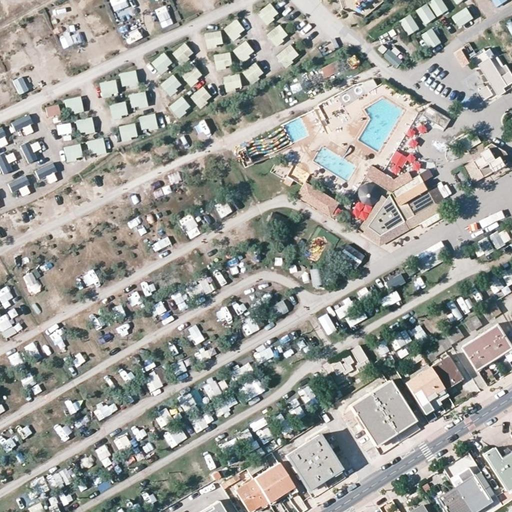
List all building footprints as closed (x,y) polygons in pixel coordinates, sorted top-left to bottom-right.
[(110,0),(116,13),(131,7),(128,0),(110,0)] [(176,0),(180,11),(193,8),(190,0),(176,0)] [(442,0),(431,0),(428,2),(438,17),(449,10),(442,0)] [(266,24),(280,15),(271,3),(258,12),(266,24)] [(416,11),(426,25),(437,17),(427,3),(416,11)] [(169,4),(157,8),(162,25),(174,21),(169,4)] [(452,16),(459,27),(474,18),(466,7),(452,16)] [(399,20),(408,35),(420,29),(411,14),(399,20)] [(94,21),(98,31),(113,27),(109,16),(94,21)] [(231,40),(246,32),(239,19),(224,27),(231,40)] [(125,37),(137,34),(134,22),(122,25),(125,37)] [(71,24),(58,26),(61,43),(74,41),(71,24)] [(268,31),(273,45),(288,40),(283,26),(268,31)] [(421,35),(430,50),(442,43),(433,28),(421,35)] [(101,36),(112,55),(122,49),(112,30),(101,36)] [(207,48),(224,45),(221,30),(204,33),(207,48)] [(247,40),(233,49),(241,62),(255,53),(247,40)] [(185,42),(173,54),(182,64),(195,52),(185,42)] [(292,44),(276,55),(285,68),(300,57),(292,44)] [(398,67),(406,54),(391,45),(383,58),(398,67)] [(489,57),(493,55),(489,48),(484,51),(489,57)] [(455,53),(463,67),(471,62),(463,49),(455,53)] [(484,51),(483,49),(469,58),(474,66),(478,64),(489,57),(484,51)] [(152,61),(159,74),(174,65),(167,52),(152,61)] [(229,52),(214,55),(216,70),(231,68),(229,52)] [(358,55),(349,59),(352,68),(362,65),(358,55)] [(18,57),(10,59),(12,67),(20,66),(18,57)] [(81,57),(71,60),(74,70),(84,67),(81,57)] [(489,57),(478,64),(498,95),(505,91),(503,87),(511,81),(511,75),(505,64),(502,66),(506,73),(504,74),(495,59),(491,61),(489,57)] [(53,62),(56,73),(68,70),(65,59),(53,62)] [(243,71),(251,84),(265,75),(257,62),(243,71)] [(335,62),(309,74),(313,84),(339,72),(335,62)] [(194,64),(181,75),(191,86),(204,76),(194,64)] [(139,84),(136,70),(120,73),(123,87),(139,84)] [(160,84),(170,96),(183,85),(174,73),(160,84)] [(226,92),(243,89),(240,74),(223,76),(226,92)] [(25,77),(14,80),(17,95),(29,92),(25,77)] [(286,85),(291,96),(306,90),(301,78),(286,85)] [(99,83),(102,97),(119,93),(116,79),(99,83)] [(346,87),(349,97),(378,89),(375,79),(346,87)] [(478,90),(483,99),(491,94),(486,85),(478,90)] [(190,97),(200,108),(213,98),(203,86),(190,97)] [(146,91),(129,94),(132,109),(148,106),(146,91)] [(183,96),(169,106),(179,118),(192,108),(183,96)] [(81,97),(64,99),(66,113),(83,111),(81,97)] [(126,101),(110,104),(113,119),(129,115),(126,101)] [(46,117),(59,116),(58,106),(46,107),(46,117)] [(156,114),(139,116),(141,130),(158,128),(156,114)] [(28,115),(11,123),(15,132),(32,124),(28,115)] [(92,118),(76,120),(78,135),(94,133),(92,118)] [(198,125),(202,135),(212,131),(208,121),(198,125)] [(70,123),(56,124),(57,135),(71,134),(70,123)] [(135,123),(119,126),(122,140),(138,137),(135,123)] [(477,136),(472,138),(469,134),(459,140),(465,149),(480,141),(477,136)] [(102,137),(86,141),(90,156),(106,152),(102,137)] [(35,153),(41,151),(37,140),(20,146),(27,163),(37,159),(35,153)] [(156,156),(167,153),(163,141),(153,145),(156,156)] [(483,144),(469,152),(474,161),(483,177),(511,162),(506,153),(491,143),(484,147),(483,144)] [(66,161),(82,159),(80,144),(64,147),(66,161)] [(147,148),(141,151),(149,166),(155,163),(147,148)] [(240,151),(244,162),(251,160),(247,148),(240,151)] [(8,162),(16,160),(13,152),(0,155),(0,169),(1,174),(11,171),(8,162)] [(483,177),(474,161),(465,166),(474,182),(483,177)] [(34,169),(38,180),(47,177),(49,183),(58,180),(53,163),(34,169)] [(118,172),(131,169),(130,163),(117,165),(118,172)] [(395,178),(371,163),(364,175),(391,192),(395,178)] [(283,178),(286,169),(274,164),(270,172),(283,178)] [(295,190),(307,172),(295,164),(283,182),(295,190)] [(224,188),(242,179),(237,168),(219,177),(224,188)] [(409,170),(395,178),(391,192),(414,179),(409,170)] [(24,176),(7,183),(11,193),(19,190),(22,196),(31,193),(24,176)] [(297,199),(333,217),(341,201),(305,182),(297,199)] [(424,182),(396,198),(400,207),(407,203),(414,215),(435,203),(428,189),(424,182)] [(436,184),(428,189),(435,203),(414,215),(407,219),(412,227),(448,207),(436,184)] [(196,188),(178,196),(184,207),(201,199),(196,188)] [(58,196),(59,206),(72,204),(71,194),(58,196)] [(406,222),(391,194),(382,206),(374,218),(368,227),(381,236),(406,222)] [(223,217),(232,210),(225,200),(216,207),(223,217)] [(374,218),(382,206),(377,202),(368,215),(374,218)] [(473,222),(478,234),(511,219),(511,214),(508,207),(473,222)] [(203,234),(195,212),(180,218),(188,239),(203,234)] [(284,229),(288,218),(272,212),(268,222),(284,229)] [(380,245),(410,228),(406,222),(381,236),(380,245)] [(380,245),(381,236),(368,227),(363,234),(380,245)] [(477,254),(511,244),(508,232),(473,242),(477,254)] [(358,267),(365,253),(345,244),(339,259),(358,267)] [(415,259),(420,270),(449,256),(444,246),(433,251),(434,254),(428,256),(426,254),(415,259)] [(218,250),(205,257),(209,264),(222,257),(218,250)] [(275,257),(274,266),(281,267),(283,258),(275,257)] [(235,280),(246,275),(239,258),(227,264),(235,280)] [(188,264),(177,269),(182,280),(193,275),(188,264)] [(66,270),(71,281),(83,276),(78,265),(66,270)] [(324,286),(321,269),(310,271),(313,288),(324,286)] [(509,287),(511,284),(511,269),(502,274),(509,287)] [(159,288),(178,282),(175,271),(156,276),(159,288)] [(44,275),(47,284),(55,281),(52,272),(44,275)] [(400,274),(390,276),(392,286),(403,283),(400,274)] [(192,300),(213,292),(208,278),(186,286),(192,300)] [(261,293),(267,303),(279,296),(273,285),(261,293)] [(478,292),(481,300),(488,298),(486,290),(478,292)] [(51,292),(38,298),(43,309),(56,302),(51,292)] [(379,299),(383,308),(400,301),(396,292),(379,299)] [(237,316),(255,309),(250,295),(231,302),(237,316)] [(129,309),(140,303),(136,296),(125,301),(129,309)] [(334,310),(339,319),(356,310),(352,301),(334,310)] [(481,309),(486,317),(500,310),(494,301),(481,309)] [(269,309),(274,319),(289,312),(284,302),(269,309)] [(55,305),(46,308),(48,314),(57,311),(55,305)] [(144,312),(136,316),(143,334),(152,330),(144,312)] [(0,328),(5,339),(17,333),(7,313),(0,316),(0,328)] [(327,313),(318,318),(326,333),(335,328),(327,313)] [(480,322),(475,313),(462,322),(467,330),(480,322)] [(90,320),(93,330),(105,326),(101,316),(90,320)] [(357,316),(347,318),(348,326),(358,324),(357,316)] [(217,319),(207,322),(211,334),(221,331),(217,319)] [(136,334),(127,320),(114,327),(123,342),(136,334)] [(242,326),(247,336),(259,330),(254,320),(242,326)] [(417,321),(407,327),(413,338),(424,331),(417,321)] [(511,346),(498,324),(462,346),(476,369),(488,362),(502,352),(511,346)] [(75,329),(80,340),(89,335),(84,325),(75,329)] [(461,334),(456,326),(443,334),(448,342),(461,334)] [(389,339),(396,350),(413,339),(405,328),(389,339)] [(166,339),(172,351),(181,347),(175,334),(166,339)] [(448,342),(443,334),(430,342),(435,348),(440,344),(444,350),(451,346),(448,342)] [(89,348),(98,341),(93,335),(84,342),(89,348)] [(288,346),(296,340),(292,335),(284,340),(288,346)] [(378,343),(381,352),(388,349),(385,341),(378,343)] [(358,373),(370,365),(358,346),(350,351),(358,364),(354,366),(358,373)] [(511,359),(511,347),(511,346),(502,352),(508,362),(511,359)] [(201,364),(215,355),(210,347),(196,356),(201,364)] [(289,357),(295,366),(305,359),(300,350),(289,357)] [(406,358),(411,365),(423,358),(418,350),(406,358)] [(18,353),(8,358),(14,368),(24,363),(18,353)] [(82,353),(74,357),(79,367),(87,364),(82,353)] [(331,366),(335,374),(342,371),(344,374),(351,370),(348,365),(351,362),(347,355),(341,358),(344,363),(340,365),(338,362),(331,366)] [(138,359),(143,372),(152,369),(147,356),(138,359)] [(452,384),(461,379),(446,356),(429,368),(443,390),(452,384)] [(132,358),(121,362),(123,368),(119,370),(123,381),(132,377),(128,366),(134,363),(132,358)] [(175,376),(186,371),(181,361),(170,366),(175,376)] [(277,364),(272,367),(280,380),(286,377),(277,364)] [(229,373),(234,382),(250,374),(246,365),(229,373)] [(429,368),(428,367),(403,382),(424,415),(431,411),(430,409),(434,406),(438,404),(436,400),(445,394),(443,390),(429,368)] [(144,379),(150,392),(162,387),(156,373),(144,379)] [(9,374),(0,376),(0,381),(1,386),(11,384),(9,374)] [(35,377),(26,381),(31,394),(41,390),(35,377)] [(238,389),(246,401),(263,391),(255,379),(238,389)] [(336,386),(338,389),(348,382),(347,379),(336,386)] [(203,386),(210,399),(221,394),(215,381),(203,386)] [(408,423),(412,420),(388,382),(349,406),(374,445),(375,444),(380,454),(395,445),(413,433),(408,423)] [(186,413),(204,402),(197,389),(178,400),(186,413)] [(223,420),(233,411),(223,399),(213,408),(223,420)] [(5,400),(0,402),(0,412),(9,408),(5,400)] [(113,404),(95,410),(98,420),(116,414),(113,404)] [(302,406),(291,410),(295,421),(306,417),(302,406)] [(154,415),(161,428),(173,421),(166,409),(154,415)] [(46,419),(36,425),(43,434),(52,428),(46,419)] [(76,424),(78,432),(92,428),(90,420),(76,424)] [(25,423),(19,425),(24,440),(30,438),(25,423)] [(132,432),(137,442),(151,435),(146,425),(132,432)] [(172,449),(188,439),(180,426),(164,437),(172,449)] [(68,442),(77,440),(74,429),(65,431),(68,442)] [(248,429),(240,432),(246,446),(255,442),(248,429)] [(18,444),(13,433),(0,439),(0,445),(3,451),(18,444)] [(505,490),(511,485),(511,435),(511,436),(511,437),(511,450),(510,452),(499,459),(491,449),(482,454),(505,490)] [(285,457),(306,489),(319,481),(338,469),(317,436),(285,457)] [(124,450),(133,447),(131,440),(122,443),(124,450)] [(113,452),(104,457),(113,475),(122,471),(113,452)] [(74,465),(80,476),(101,466),(95,455),(74,465)] [(15,470),(26,465),(22,456),(12,461),(15,470)] [(225,480),(231,476),(227,470),(225,467),(219,470),(225,480)] [(269,468),(252,479),(267,502),(279,494),(284,491),(269,468)] [(53,490),(72,480),(66,469),(47,479),(53,490)] [(92,475),(97,487),(108,483),(102,470),(92,475)] [(215,471),(209,474),(212,480),(216,479),(218,477),(216,473),(215,471)] [(223,483),(226,486),(238,478),(236,475),(223,483)] [(250,511),(256,509),(267,502),(252,479),(251,477),(244,481),(245,484),(235,490),(237,494),(248,511),(250,511)] [(38,496),(47,492),(39,478),(31,483),(38,496)] [(468,482),(456,490),(470,511),(473,511),(489,502),(474,479),(468,482)] [(444,498),(438,501),(445,511),(470,511),(456,490),(444,498)] [(223,511),(216,501),(209,505),(211,509),(205,511),(223,511)]
